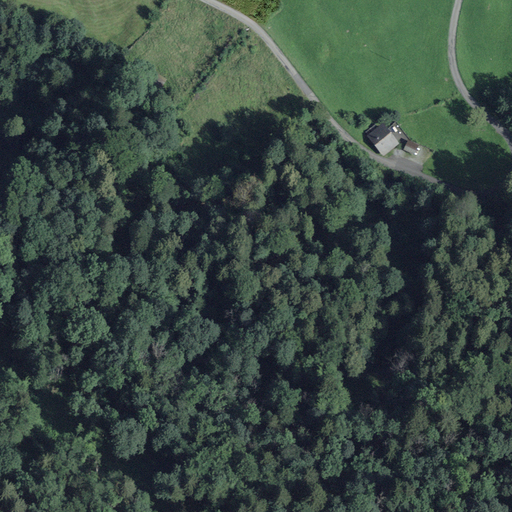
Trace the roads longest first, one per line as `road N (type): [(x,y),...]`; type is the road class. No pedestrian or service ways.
road 1 (unclassified): [(211,0),(268,39),(368,155),(478,194),(504,184),(511,171)]
road 2 (unclassified): [(511,141),(466,95),(455,71),(459,0)]
